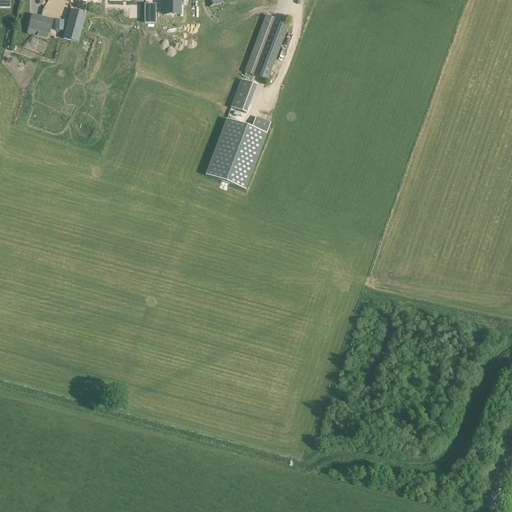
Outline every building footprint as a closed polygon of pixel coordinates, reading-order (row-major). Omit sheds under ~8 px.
[(182,0),(163,0),(163,17),(179,17),(179,6),(182,6),(182,0)] [(144,27),(154,27),(154,9),(144,9),(144,27)] [(71,11),(63,40),(78,44),(86,15),(71,11)] [(31,18),(29,25),(38,27),(40,20),(40,17),(32,15),(31,18)] [(244,73),(253,77),(275,19),(266,16),(244,73)] [(40,20),(38,27),(51,30),(52,23),(53,21),(40,17),(40,20)] [(64,21),(55,20),(55,31),(64,31),(64,21)] [(118,53),(125,25),(106,20),(98,48),(118,53)] [(290,23),(281,20),(259,77),(268,81),(290,23)] [(75,86),(82,58),(59,52),(58,59),(67,61),(65,72),(60,71),(57,82),(50,80),(46,95),(55,97),(53,104),(64,107),(65,103),(67,103),(69,95),(72,96),(74,86),(75,86)] [(95,127),(111,65),(93,61),(78,122),(95,127)] [(247,114),(257,86),(241,80),(231,108),(247,114)] [(255,117),(251,128),(226,119),(206,176),(246,190),(270,122),(255,117)]
